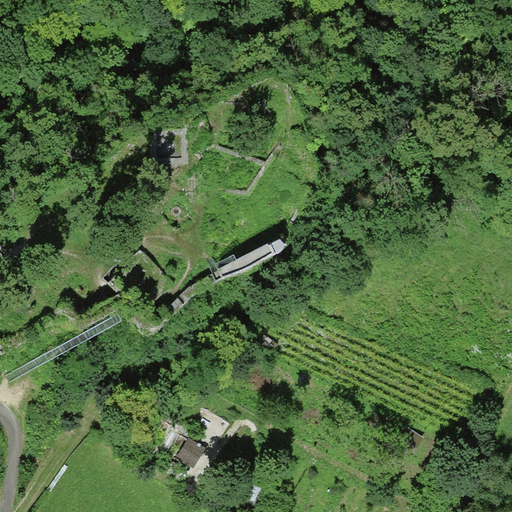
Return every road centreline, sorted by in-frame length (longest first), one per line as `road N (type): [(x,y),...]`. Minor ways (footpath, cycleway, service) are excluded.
road 1 (track): [(19,511),(56,452),(97,408),(220,331),(248,304)]
road 2 (track): [(511,394),(434,511)]
